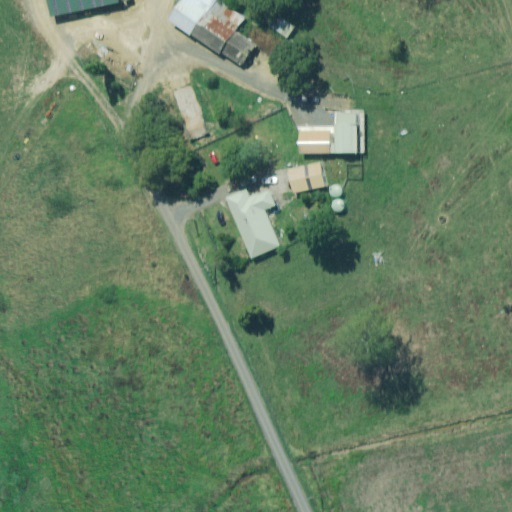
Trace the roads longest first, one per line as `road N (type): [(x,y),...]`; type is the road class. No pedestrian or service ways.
road 1 (unclassified): [(142,131),(309,511)]
road 2 (track): [(169,0),(142,94),(142,131)]
